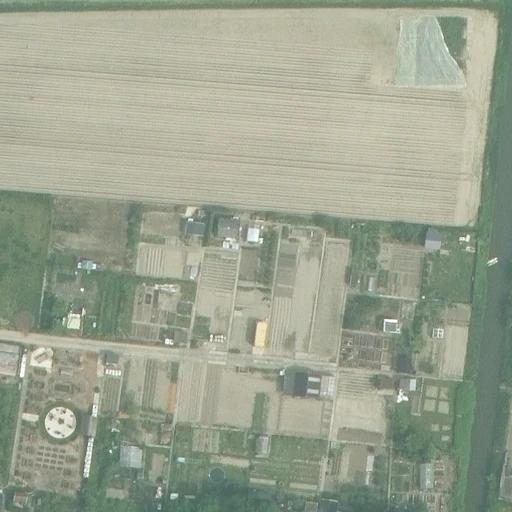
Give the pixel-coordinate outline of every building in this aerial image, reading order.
[(219,220),(217,237),(237,239),(239,222),(219,220)] [(187,223),(185,235),(202,237),(203,225),(187,223)] [(427,232),(426,247),(433,248),(435,233),(427,232)] [(351,271),(349,286),(356,287),(358,272),(351,271)] [(67,318),(66,328),(78,329),(79,319),(67,318)] [(383,320),(383,332),(396,333),(396,321),(383,320)] [(174,332),(172,344),(185,345),(186,334),(174,332)] [(107,355),(106,364),(116,365),(117,356),(107,355)] [(398,357),(396,373),(408,374),(410,358),(398,357)] [(287,372),(284,396),(320,399),(322,376),(287,372)] [(379,380),(378,389),(391,391),(392,381),(379,380)] [(399,380),(398,391),(414,392),(415,381),(399,380)] [(119,456),(143,456),(144,433),(119,433),(119,456)] [(268,488),(267,498),(280,500),(282,491),(268,488)] [(14,492),(12,502),(24,504),(26,494),(14,492)] [(320,499),(318,511),(334,511),(336,502),(320,499)] [(305,503),(304,511),(308,511),(315,511),(316,504),(305,503)]
